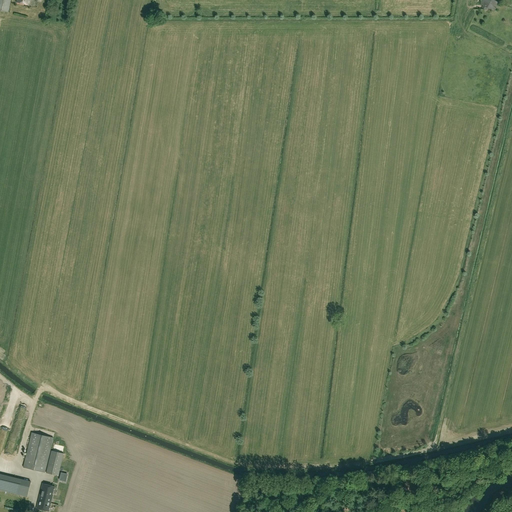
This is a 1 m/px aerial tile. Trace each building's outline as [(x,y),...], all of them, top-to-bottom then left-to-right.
[(0,0),(0,10),(8,13),(10,0),(0,0)] [(493,12),(498,3),(493,0),(482,0),(480,4),(493,12)] [(63,422),(78,425),(80,418),(65,415),(63,422)] [(45,473),(53,438),(32,433),(23,467),(45,473)] [(64,460),(62,459),(64,454),(52,451),(46,473),(58,476),(60,468),(62,468),(64,460)] [(0,490),(21,495),(24,484),(0,478),(0,490)] [(49,511),(55,487),(42,484),(37,508),(36,508),(49,511)]
